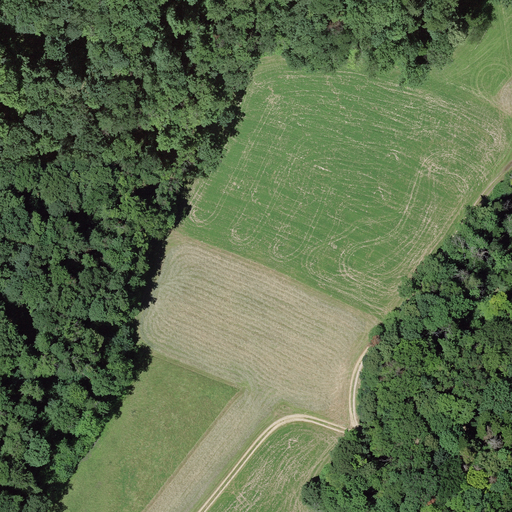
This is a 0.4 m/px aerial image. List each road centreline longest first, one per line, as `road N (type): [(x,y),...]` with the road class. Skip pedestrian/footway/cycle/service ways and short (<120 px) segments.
road 1 (track): [(511,406),(444,444),(391,450),(358,440),(353,414),(355,385),(371,352),(511,170)]
road 2 (track): [(358,440),(305,419),(274,426),(203,511)]
